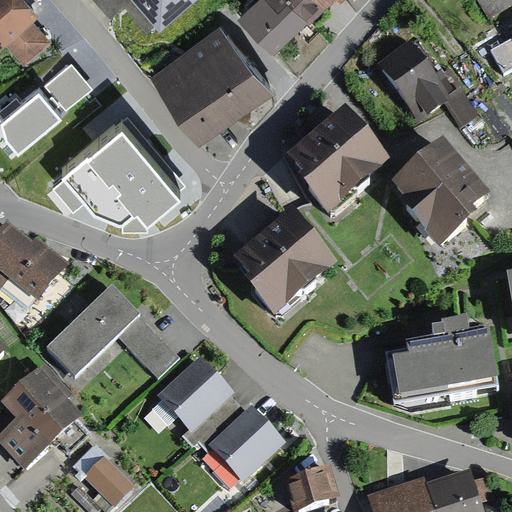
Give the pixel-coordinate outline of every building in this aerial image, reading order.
[(40,14),(28,0),(0,0),(0,49),(5,45),(24,67),(54,42),(34,19),(40,14)] [(95,0),(113,20),(132,2),(129,0),(95,0)] [(193,0),(135,0),(160,28),(193,0)] [(250,0),(235,15),(277,57),(283,52),(334,0),(250,0)] [(511,0),(480,0),(492,19),(511,6),(511,0)] [(221,26),(188,50),(237,116),(270,92),(221,26)] [(511,41),(493,52),(505,76),(511,71),(511,41)] [(188,50),(155,75),(204,141),(237,116),(188,50)] [(420,52),(382,76),(416,130),(455,106),(420,52)] [(72,64),(45,85),(64,109),(91,88),(72,64)] [(39,91),(3,120),(6,138),(17,152),(61,118),(39,91)] [(343,119),(290,160),(332,213),(385,171),(343,119)] [(177,192),(120,123),(87,151),(85,149),(62,169),(63,170),(51,180),(72,204),(83,195),(93,207),(115,216),(121,216),(121,223),(145,223),(145,218),(177,192)] [(404,203),(400,206),(437,251),(494,204),(444,142),(390,186),(404,203)] [(336,268),(291,215),(232,264),(278,318),(336,268)] [(34,242),(8,220),(0,230),(0,286),(28,310),(67,263),(37,238),(34,242)] [(114,289),(48,351),(76,380),(120,339),(160,381),(181,360),(114,289)] [(406,347),(407,354),(386,357),(394,411),(500,395),(490,335),(468,338),(466,324),(444,328),(445,332),(432,334),(433,343),(406,347)] [(0,359),(8,350),(0,342),(0,359)] [(233,399),(200,364),(160,402),(193,436),(233,399)] [(80,419),(39,375),(7,405),(22,421),(0,442),(26,469),(80,419)] [(283,447),(251,411),(209,450),(241,485),(283,447)] [(132,489),(105,462),(88,479),(115,506),(132,489)] [(331,471),(285,485),(293,511),(312,511),(341,503),(331,471)] [(421,482),(367,498),(371,511),(484,511),(473,473),(423,488),(421,482)]
